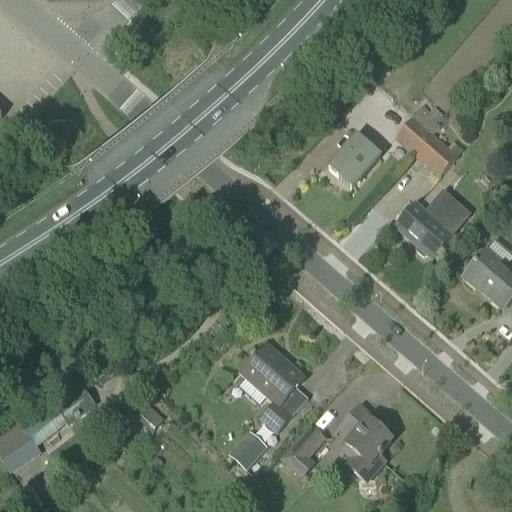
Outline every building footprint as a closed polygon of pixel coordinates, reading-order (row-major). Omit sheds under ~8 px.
[(417,162),(443,132),(437,127),(440,123),(433,117),(430,121),(420,113),(394,142),(417,162)] [(443,132),(417,162),(439,182),(458,161),(456,159),(463,151),(443,132)] [(352,192),(381,159),(357,139),(328,172),(352,192)] [(433,263),(452,241),(414,209),(396,231),(433,263)] [(511,276),(486,254),(464,279),(503,313),(510,305),(511,307),(511,276)] [(286,372),(264,352),(241,377),(274,407),(259,423),(276,439),(292,422),(280,411),(305,383),(289,369),(286,372)] [(367,489),(387,466),(379,458),(391,445),(368,425),(372,421),(361,410),(340,433),(351,443),(340,455),(348,462),(344,467),(367,489)] [(301,483),(316,468),(309,462),(326,443),(310,428),(280,464),(301,483)] [(237,453),(244,463),(267,444),(260,435),(237,453)] [(270,445),(243,464),(252,476),(279,457),(270,445)]
